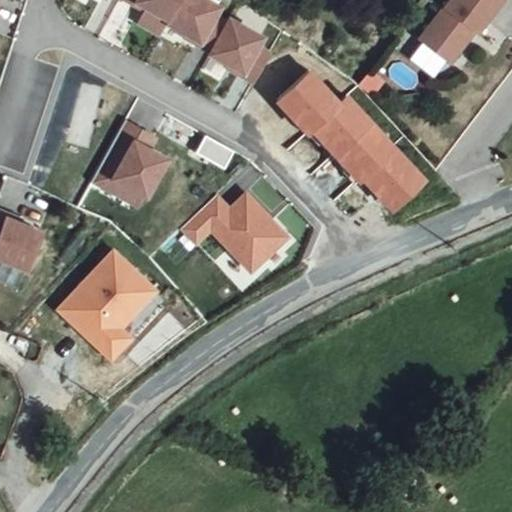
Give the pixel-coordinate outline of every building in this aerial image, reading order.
[(160,24),(172,0),(123,0),(122,2),(160,24)] [(199,50),(220,7),(206,0),(176,0),(162,27),(199,50)] [(508,0),(457,0),(430,34),(459,58),(485,26),(487,28),(508,0)] [(240,77),(261,34),(225,15),(203,54),(240,77)] [(383,65),(372,80),(384,89),(396,75),(383,65)] [(173,146),(124,118),(87,183),(134,211),(173,146)] [(203,133),(191,152),(220,170),(232,151),(203,133)] [(247,277),(287,236),(245,191),(229,205),(216,195),(181,231),(193,247),(209,235),(247,277)] [(40,226),(0,211),(0,267),(22,278),(40,226)] [(149,274),(120,247),(66,306),(83,322),(86,319),(96,327),(92,331),(117,354),(136,333),(126,324),(143,306),(131,294),(149,274)] [(162,286),(149,274),(131,294),(143,306),(162,286)] [(96,327),(86,319),(83,322),(92,331),(96,327)]
